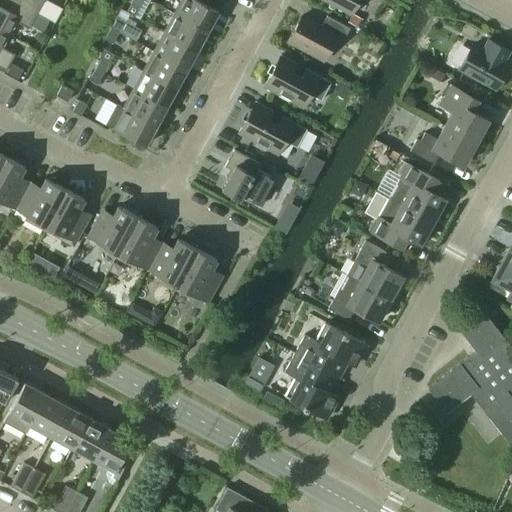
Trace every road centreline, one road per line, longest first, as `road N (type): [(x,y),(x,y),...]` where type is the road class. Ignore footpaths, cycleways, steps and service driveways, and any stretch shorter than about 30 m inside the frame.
road 1 (residential): [(342,500),(382,420),(387,375),(511,149)]
road 2 (unclassified): [(164,199),(270,0)]
road 3 (unclassified): [(342,500),(182,412)]
road 4 (unclassified): [(164,199),(0,120)]
road 5 (unclassified): [(45,337),(182,412)]
